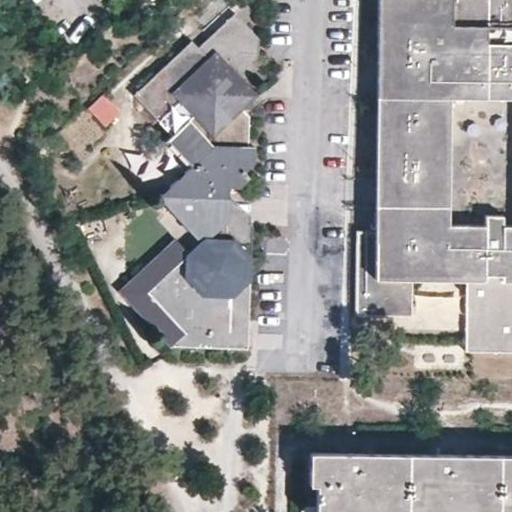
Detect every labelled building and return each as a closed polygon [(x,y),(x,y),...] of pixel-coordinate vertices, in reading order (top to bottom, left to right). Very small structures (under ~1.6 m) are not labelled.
[(511,0),(377,0),(372,234),(354,234),(352,314),(353,315),(408,315),(409,282),(464,282),(465,283),(464,351),(466,352),(511,352),(511,0)] [(228,192),(234,192),(246,179),(242,173),(250,165),(250,149),(244,149),(244,136),(234,125),(228,119),(236,111),(247,100),(246,91),(238,83),(253,67),(254,39),(239,24),(234,30),(223,19),(203,38),(210,45),(200,55),(199,55),(198,54),(192,48),(186,42),(129,97),(167,136),(182,152),(187,148),(198,159),(193,163),(186,170),(185,185),(175,184),(169,189),(169,198),(157,198),(157,199),(228,200),(228,192)] [(109,97),(93,108),(105,125),(121,113),(109,97)] [(182,152),(167,136),(161,143),(186,170),(193,163),(182,152)] [(228,200),(157,199),(187,232),(200,246),(188,259),(174,245),(121,296),(173,350),(247,350),(249,225),(247,225),(231,225),(229,224),(228,200)] [(511,446),(441,446),(349,444),(306,444),(305,476),(312,476),(312,511),(327,511),(327,508),(342,508),(341,511),(357,511),(358,508),(372,509),(432,510),(462,510),(511,510),(511,446)]
